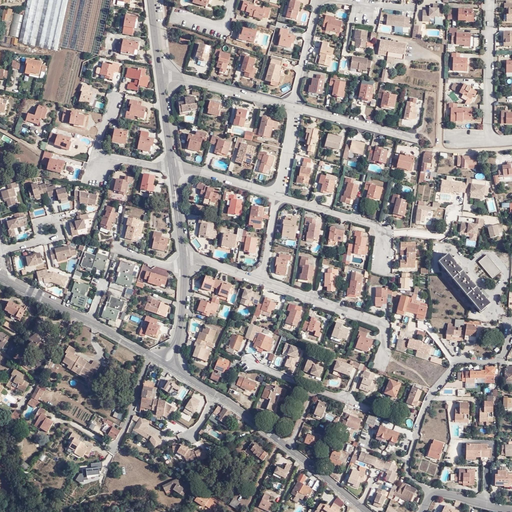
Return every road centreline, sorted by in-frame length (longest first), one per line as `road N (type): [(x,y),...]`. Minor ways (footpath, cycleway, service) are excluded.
road 1 (residential): [(511,324),(500,359),(461,358),(426,405),(408,475),(431,491)]
road 2 (tertiary): [(167,366),(0,275)]
road 3 (residential): [(262,283),(385,326),(381,358)]
road 4 (residential): [(378,269),(383,229),(276,195)]
road 5 (tertiary): [(286,447),(167,366)]
road 6 (residential): [(161,73),(289,105)]
road 7 (residential): [(289,105),(412,137)]
